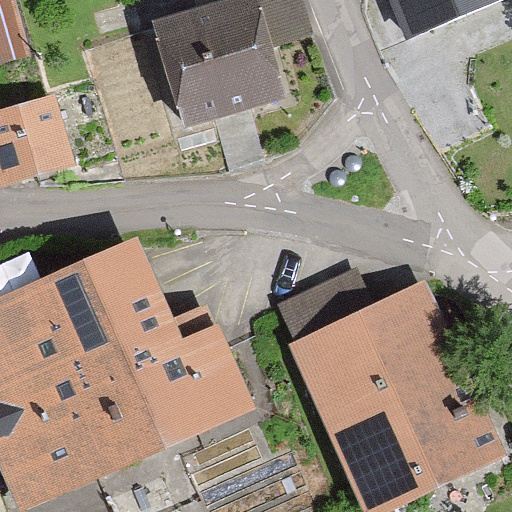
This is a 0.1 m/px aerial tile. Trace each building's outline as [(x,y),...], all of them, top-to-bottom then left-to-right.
[(17,0),(0,5),(0,74),(38,62),(17,0)] [(507,0),(382,0),(403,50),(510,6),(507,0)] [(258,6),(156,34),(185,142),(287,114),(258,6)] [(51,103),(0,118),(0,202),(74,181),(51,103)] [(143,233),(0,292),(0,444),(24,503),(260,404),(223,317),(185,333),(143,233)] [(427,268),(289,330),(372,511),(375,511),(510,451),(427,268)]
